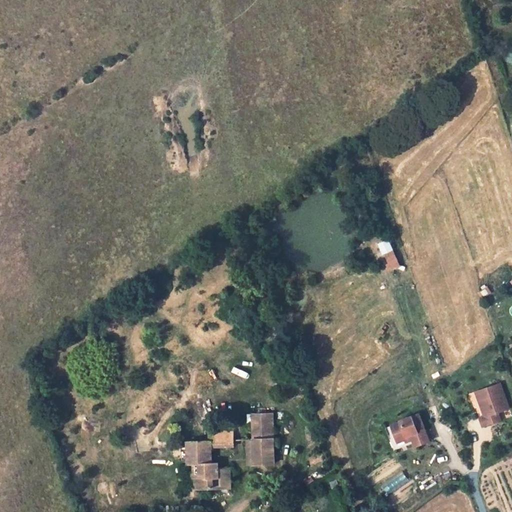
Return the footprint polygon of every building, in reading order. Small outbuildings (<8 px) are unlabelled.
[(388,271),(400,266),(388,238),(377,242),(388,271)] [(482,419),(484,427),(502,420),(500,413),(511,409),(502,384),(492,388),(495,396),(481,401),(487,417),(482,419)] [(478,392),(481,401),(495,396),(492,388),(478,392)] [(274,464),(273,414),(253,414),(253,440),(254,465),(274,464)] [(393,427),(398,441),(407,438),(408,439),(412,440),(414,440),(415,442),(417,448),(431,443),(420,415),(401,422),(402,424),(393,427)] [(210,432),(210,442),(211,447),(233,446),(233,431),(210,432)] [(211,447),(210,442),(187,442),(188,452),(191,451),(192,464),(193,464),(200,464),(200,473),(194,473),(194,489),(214,489),(214,478),(220,478),(221,488),(230,488),(230,468),(218,469),(218,463),(212,463),(211,447)]
